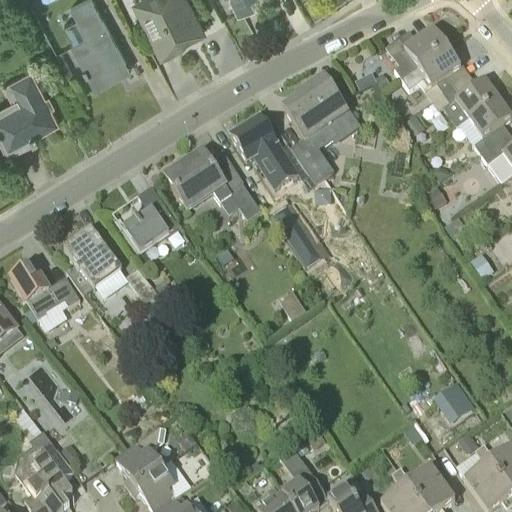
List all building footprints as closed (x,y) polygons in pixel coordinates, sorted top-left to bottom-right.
[(71,46),(95,90),(118,78),(114,69),(126,63),(92,0),(86,0),(71,9),(76,18),(63,25),(74,44),(71,46)] [(140,0),(135,3),(162,54),(204,32),(186,0),(140,0)] [(252,0),(231,0),(239,13),(255,4),(252,0)] [(394,76),(401,86),(447,53),(433,33),(416,45),(409,35),(399,43),(384,53),(391,62),(404,54),(410,63),(398,72),(394,76)] [(436,89),(443,98),(453,92),(447,82),(461,72),(447,53),(401,86),(408,96),(425,84),(431,93),(436,89)] [(59,124),(31,71),(9,82),(20,103),(0,113),(0,131),(8,146),(31,134),(34,140),(39,137),(38,135),(59,124)] [(389,88),(381,78),(374,84),(381,94),(389,88)] [(294,161),(314,189),(325,183),(334,177),(318,154),(331,145),(338,140),(328,127),(345,116),(323,84),(307,95),(309,99),(300,106),(299,105),(284,115),(304,144),(308,141),(313,147),(294,161)] [(458,132),(469,124),(498,104),(484,84),(460,101),(453,92),(443,98),(450,108),(442,114),(456,133),(458,132)] [(474,152),(480,160),(510,139),(503,129),(511,123),(498,104),(469,124),(483,144),(474,152)] [(297,180),(260,120),(229,139),(246,166),(254,161),(275,194),(280,191),(293,182),(297,180)] [(410,142),(424,131),(416,120),(402,131),(410,142)] [(511,180),(511,142),(510,139),(480,160),(501,189),(511,180)] [(261,218),(242,189),(243,189),(233,172),(218,182),(202,157),(165,182),(185,212),(211,194),(221,208),(231,201),(247,227),(261,218)] [(438,186),(449,179),(445,172),(437,171),(431,175),(438,186)] [(123,233),(140,257),(168,238),(178,231),(167,214),(151,191),(137,201),(148,216),(137,223),(134,219),(131,221),(135,225),(123,233)] [(445,206),(436,192),(422,200),(431,215),(445,206)] [(467,236),(458,222),(444,231),(453,245),(467,236)] [(80,276),(93,294),(120,275),(91,233),(63,252),(77,272),(76,274),(78,277),(80,276)] [(491,273),(480,258),(470,266),(481,280),(491,273)] [(65,283),(48,293),(32,268),(10,282),(26,307),(33,303),(44,322),(46,321),(45,319),(64,307),(68,313),(79,306),(65,283)] [(161,304),(152,293),(137,273),(124,283),(148,314),(161,304)] [(305,316),(295,300),(280,310),(290,325),(305,316)] [(174,322),(161,304),(148,314),(143,317),(156,335),(174,322)] [(0,349),(18,336),(0,312),(0,349)] [(133,369),(125,359),(113,368),(121,378),(133,369)] [(76,407),(79,396),(70,393),(67,404),(76,407)] [(421,443),(412,429),(402,435),(411,449),(421,443)] [(315,454),(326,446),(318,436),(307,444),(315,454)] [(24,506),(28,511),(69,511),(64,504),(72,498),(63,486),(74,478),(42,437),(30,446),(33,451),(17,462),(14,480),(30,501),(24,506)] [(467,439),(457,445),(466,458),(476,452),(467,439)] [(58,457),(68,469),(79,460),(70,448),(58,457)] [(124,487),(129,495),(162,472),(148,453),(143,458),(136,448),(114,464),(129,484),(124,487)] [(511,450),(493,464),(484,470),(464,485),(483,511),(496,511),(506,506),(509,511),(511,508),(511,450)] [(475,457),(480,463),(489,457),(483,450),(475,456),(475,457)] [(281,497),(282,498),(291,511),(320,511),(328,506),(324,500),(325,499),(310,478),(291,452),(278,462),(296,487),(281,497)] [(480,463),(484,470),(493,464),(489,457),(480,463)] [(262,473),(258,467),(249,473),(253,479),(262,473)] [(140,499),(148,511),(163,511),(175,504),(169,495),(175,490),(162,472),(129,495),(135,503),(140,499)] [(431,472),(410,487),(401,493),(381,508),(383,511),(445,511),(455,506),(431,472)] [(391,479),(396,486),(405,480),(400,473),(391,479)] [(401,493),(410,487),(405,480),(396,486),(401,493)] [(374,511),(365,498),(355,505),(345,491),(327,504),(332,511),(374,511)] [(291,511),(282,498),(261,511),(291,511)]
